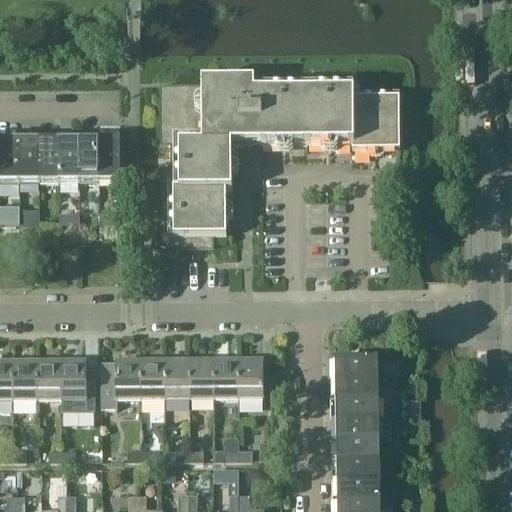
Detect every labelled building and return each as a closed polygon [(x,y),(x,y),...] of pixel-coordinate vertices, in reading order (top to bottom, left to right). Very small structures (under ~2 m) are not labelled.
[(194,241),(209,241),(227,241),(227,210),(227,195),(233,195),(233,179),(233,159),(233,148),(353,147),(353,153),(401,153),(400,100),(355,100),(355,94),(256,95),(256,84),(202,85),(202,88),(160,88),(160,89),(161,148),(165,148),(174,148),(174,159),(174,170),(166,170),(161,170),(161,194),(161,198),(161,209),(161,211),(161,225),(161,240),(161,245),(161,250),(194,250),(194,241)] [(0,144),(0,187),(20,187),(19,144),(0,144)] [(39,187),(39,144),(19,144),(20,187),(39,187)] [(39,144),(39,187),(60,187),(59,144),(39,144)] [(59,144),(60,187),(80,187),(79,144),(59,144)] [(79,144),(80,187),(99,187),(99,144),(79,144)] [(99,144),(99,187),(121,186),(121,144),(99,144)] [(19,211),(0,211),(0,229),(19,230),(19,211)] [(40,214),(20,214),(20,230),(40,230),(40,214)] [(100,216),(100,227),(121,227),(120,216),(100,216)] [(80,217),(65,217),(65,228),(80,228),(80,217)] [(62,365),(63,401),(63,404),(63,416),(96,415),(96,383),(87,383),(87,365),(77,365),(77,362),(62,362),(62,365)] [(336,384),(379,384),(379,362),(336,363),(336,384)] [(190,365),(190,403),(215,403),(215,364),(190,365)] [(215,364),(215,403),(239,403),(239,364),(215,364)] [(239,364),(239,403),(264,403),(264,364),(239,364)] [(0,404),(14,405),(14,366),(0,365),(0,404)] [(38,366),(38,404),(63,404),(62,365),(38,366)] [(142,404),(142,401),(142,365),(116,365),(116,366),(101,366),(102,413),(118,413),(118,404),(142,404)] [(142,365),(142,401),(142,404),(166,404),(165,365),(142,365)] [(165,365),(166,404),(190,403),(190,365),(165,365)] [(14,366),(14,405),(38,404),(38,366),(14,366)] [(336,403),(379,403),(379,384),(336,384),(336,403)] [(337,423),(380,422),(379,403),(336,403),(337,423)] [(337,443),(380,443),(380,422),(337,423),(337,443)] [(337,463),(380,463),(380,443),(337,443),(337,463)] [(177,455),(177,466),(191,466),(191,455),(177,455)] [(204,466),(204,455),(191,455),(191,466),(204,466)] [(240,466),(240,455),(226,455),(226,466),(240,466)] [(240,455),(240,466),(252,466),(252,455),(240,455)] [(1,456),(1,467),(15,467),(15,456),(1,456)] [(28,467),(28,456),(15,456),(15,467),(28,467)] [(49,456),(49,466),(63,466),(63,456),(49,456)] [(76,466),(76,456),(63,456),(63,466),(76,466)] [(128,456),(128,466),(142,466),(142,456),(128,456)] [(156,466),(156,456),(142,456),(142,466),(156,466)] [(338,484),(381,483),(380,463),(337,463),(338,484)] [(163,474),(163,486),(176,486),(176,475),(163,474)] [(338,504),(381,503),(381,483),(338,484),(338,504)] [(68,511),(68,501),(68,489),(59,489),(59,501),(59,511),(68,511)] [(181,500),(180,511),(188,511),(188,500),(181,500)] [(197,511),(197,500),(188,500),(188,511),(197,511)] [(239,511),(239,500),(230,500),(230,511),(239,511)] [(239,500),(239,511),(248,511),(248,500),(239,500)] [(17,511),(17,501),(7,501),(7,511),(17,511)] [(17,501),(17,511),(26,511),(26,501),(17,501)] [(78,511),(78,501),(68,501),(68,511),(78,511)] [(137,511),(138,501),(129,501),(128,511),(137,511)] [(137,511),(147,511),(148,501),(138,501),(137,511)] [(338,511),(381,511),(381,503),(338,504),(338,511)]
